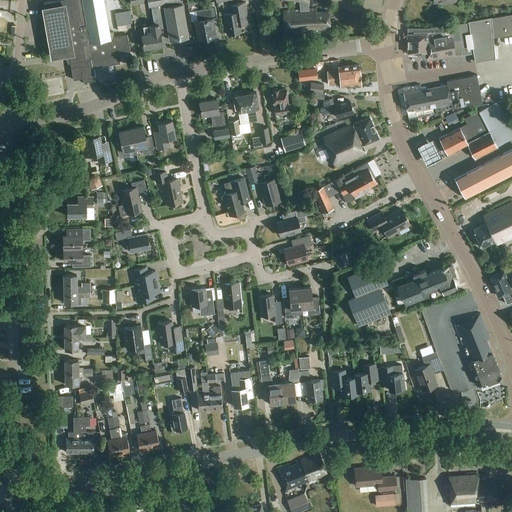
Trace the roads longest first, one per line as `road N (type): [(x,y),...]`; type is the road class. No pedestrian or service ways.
road 1 (unclassified): [(13,495),(11,122)]
road 2 (unclassified): [(511,366),(483,292),(400,139),(385,43)]
road 3 (tertiary): [(182,466),(386,431),(511,435)]
road 4 (unclassified): [(180,75),(385,43)]
road 5 (unclassified): [(11,122),(98,105),(180,75)]
road 6 (tertiary): [(13,495),(182,466)]
road 7 (residential): [(205,216),(180,75)]
road 8 (residential): [(254,257),(176,276),(163,225)]
road 9 (unclassified): [(11,122),(22,0)]
